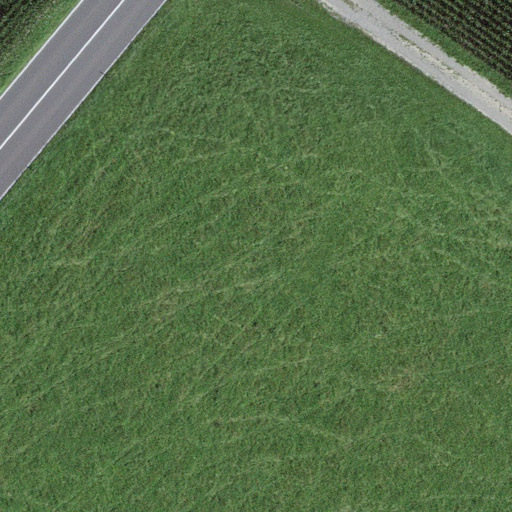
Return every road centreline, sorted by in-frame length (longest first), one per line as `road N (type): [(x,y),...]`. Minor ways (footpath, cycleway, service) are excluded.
road 1 (track): [(345,0),(511,116)]
road 2 (secondary): [(128,0),(0,141)]
